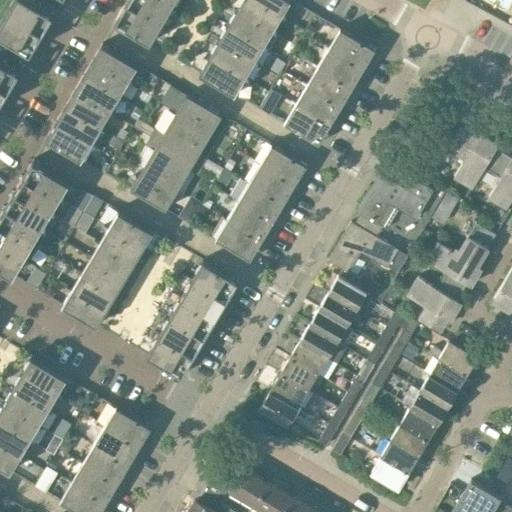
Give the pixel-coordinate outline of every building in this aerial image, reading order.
[(12,0),(6,11),(41,32),(53,12),(32,0),(12,0)] [(165,0),(127,0),(126,2),(161,23),(172,4),(165,0)] [(241,0),(236,9),(271,29),(281,14),(256,0),(241,0)] [(256,0),(281,14),(288,0),(256,0)] [(114,21),(149,42),(161,23),(126,2),(114,21)] [(227,24),(262,45),(271,29),(236,9),(227,24)] [(0,21),(0,33),(30,51),(41,32),(6,11),(0,21)] [(218,40),(253,60),(262,45),(227,24),(218,40)] [(328,46),(363,67),(375,48),(340,27),(328,46)] [(209,55),(244,76),(253,60),(218,40),(209,55)] [(92,59),(127,80),(137,63),(102,42),(92,59)] [(317,65),(352,86),(363,67),(328,46),(317,65)] [(199,72),(234,92),(244,76),(209,55),(199,72)] [(0,84),(7,89),(19,70),(0,58),(0,84)] [(83,74),(118,95),(127,80),(92,59),(83,74)] [(306,84),(341,104),(352,86),(317,65),(306,84)] [(74,90),(109,111),(118,95),(83,74),(74,90)] [(295,102),(330,123),(341,104),(306,84),(295,102)] [(65,105),(100,126),(109,111),(74,90),(65,105)] [(150,135),(176,150),(204,103),(187,93),(163,132),(155,127),(150,135)] [(284,122),(319,143),(330,123),(295,102),(284,122)] [(204,103),(176,150),(202,166),(207,158),(198,153),(222,113),(204,103)] [(56,121),(91,142),(100,126),(65,105),(56,121)] [(46,137),(81,158),(91,142),(56,121),(46,137)] [(483,166),(495,146),(497,143),(478,134),(477,135),(460,125),(448,145),(465,155),(454,175),(472,186),(484,166),(483,166)] [(130,187),(148,198),(176,150),(150,135),(145,143),(154,148),(130,187)] [(260,162),(295,183),(306,163),(271,143),(260,162)] [(489,195),(507,206),(511,197),(511,155),(511,156),(495,146),(483,166),(484,166),(500,176),(489,195)] [(148,198),(166,208),(189,169),(197,174),(202,166),(176,150),(148,198)] [(24,174),(59,195),(69,179),(34,158),(24,174)] [(249,181),(284,202),(295,183),(260,162),(249,181)] [(377,222),(377,221),(389,201),(416,217),(432,189),(389,164),(383,174),(379,172),(357,210),(361,212),(377,222)] [(15,190),(50,211),(59,195),(24,174),(15,190)] [(238,199),(273,220),(284,202),(249,181),(238,199)] [(5,205),(41,226),(50,211),(15,190),(5,205)] [(227,218),(262,239),(273,220),(238,199),(227,218)] [(0,214),(0,223),(31,242),(41,226),(5,205),(0,214)] [(118,208),(108,225),(144,245),(153,229),(118,208)] [(328,258),(349,270),(361,250),(387,265),(397,248),(376,235),(383,224),(377,221),(377,222),(361,212),(355,223),(351,220),(328,258)] [(215,237),(250,258),(262,239),(227,218),(215,237)] [(447,269),(467,281),(471,283),(479,263),(478,263),(496,232),(476,220),(458,252),(438,240),(428,258),(447,270),(447,269)] [(0,243),(22,257),(31,242),(0,223),(0,243)] [(108,225),(99,240),(134,261),(144,245),(108,225)] [(99,240),(90,256),(125,276),(134,261),(99,240)] [(0,266),(12,274),(22,257),(0,243),(0,266)] [(90,256),(81,271),(116,292),(125,276),(90,256)] [(191,278),(226,299),(238,279),(203,258),(191,278)] [(511,306),(511,265),(492,299),(511,307),(511,306)] [(412,311),(440,327),(447,316),(450,318),(459,298),(457,298),(467,281),(447,269),(447,270),(437,286),(418,275),(407,293),(418,299),(412,311)] [(81,271),(72,287),(107,307),(116,292),(81,271)] [(329,290),(356,306),(366,289),(339,273),(329,290)] [(180,296),(215,317),(226,299),(191,278),(180,296)] [(62,303),(97,324),(107,307),(72,287),(62,303)] [(319,306),(346,323),(356,306),(329,290),(319,306)] [(169,315),(204,336),(215,317),(180,296),(169,315)] [(309,323),(336,339),(346,323),(319,306),(309,323)] [(394,329),(398,323),(404,312),(397,307),(387,324),(394,329)] [(401,333),(408,337),(418,320),(404,312),(398,323),(404,327),(401,333)] [(158,334),(193,355),(204,336),(169,315),(158,334)] [(300,339),(327,355),(336,339),(309,323),(300,339)] [(384,345),(394,329),(387,324),(377,341),(384,345)] [(391,349),(399,354),(408,337),(401,333),(391,349)] [(147,353),(182,374),(193,355),(158,334),(147,353)] [(439,355),(466,371),(476,354),(449,338),(439,355)] [(290,356),(317,372),(327,355),(300,339),(290,356)] [(375,361),(384,345),(377,341),(367,357),(375,361)] [(382,366),(389,370),(399,354),(391,349),(382,366)] [(22,371),(57,392),(67,375),(31,355),(22,371)] [(429,372),(457,388),(466,371),(439,355),(429,372)] [(280,372),(307,388),(317,372),(290,356),(280,372)] [(365,378),(375,361),(367,357),(357,373),(365,378)] [(372,382),(379,386),(389,370),(382,366),(372,382)] [(12,386),(48,407),(57,392),(22,371),(12,386)] [(270,388),(298,404),(307,388),(280,372),(270,388)] [(420,388),(447,404),(457,388),(429,372),(420,388)] [(355,394),(365,378),(357,373),(348,390),(355,394)] [(362,398),(370,403),(379,386),(372,382),(362,398)] [(3,402),(38,423),(48,407),(12,386),(3,402)] [(260,405),(288,421),(298,404),(270,388),(260,405)] [(410,404),(437,421),(447,404),(420,388),(410,404)] [(346,411),(355,394),(348,390),(338,406),(346,411)] [(352,415),(360,419),(370,403),(362,398),(352,415)] [(0,407),(0,421),(29,438),(38,423),(3,402),(0,407)] [(400,421),(428,437),(437,421),(410,404),(400,421)] [(105,424),(140,445),(151,426),(116,405),(105,424)] [(336,427),(346,411),(338,406),(328,422),(336,427)] [(343,431),(350,435),(360,419),(352,415),(343,431)] [(0,442),(20,454),(29,438),(0,421),(0,442)] [(391,437),(418,453),(428,437),(400,421),(391,437)] [(326,444),(336,427),(328,422),(318,439),(326,444)] [(94,443),(129,464),(140,445),(105,424),(94,443)] [(333,448),(340,452),(350,435),(343,431),(333,448)] [(381,454),(408,470),(418,453),(391,437),(381,454)] [(0,464),(10,470),(20,454),(0,442),(0,464)] [(82,461),(118,482),(129,464),(94,443),(82,461)] [(201,472),(210,478),(230,489),(242,468),(213,451),(201,472)] [(371,470),(398,486),(408,470),(381,454),(371,470)] [(71,480),(107,501),(118,482),(82,461),(71,480)] [(230,489),(254,504),(268,481),(243,466),(242,468),(230,489)] [(511,511),(511,506),(499,498),(500,495),(471,478),(450,511),(511,511)] [(60,500),(80,511),(100,511),(107,501),(71,480),(60,500)] [(268,481),(254,504),(268,511),(282,511),(292,495),(268,481)] [(292,495),(282,511),(315,511),(317,510),(292,495)] [(185,511),(216,511),(218,510),(198,499),(195,497),(185,511)]
